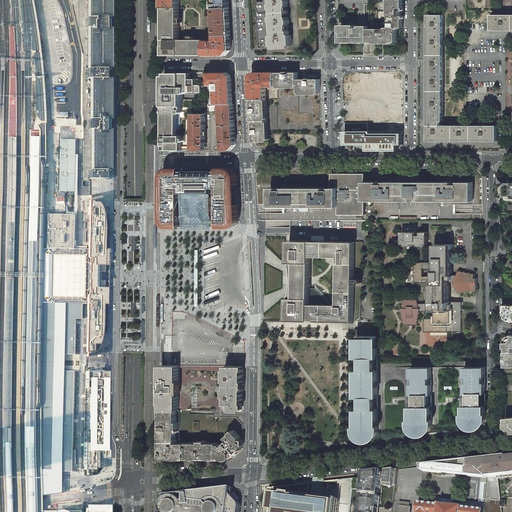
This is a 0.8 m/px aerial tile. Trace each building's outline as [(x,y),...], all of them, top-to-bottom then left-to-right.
[(102,96),(110,96),(110,79),(106,79),(106,69),(110,69),(111,28),(106,28),(106,27),(109,27),(109,19),(106,19),(106,18),(111,18),(110,0),(87,0),(88,18),(86,18),(86,28),(88,28),(88,69),(86,69),(86,79),(90,79),(90,96),(92,96),(101,96),(102,96)] [(212,0),(213,8),(215,8),(229,7),(228,0),(212,0)] [(276,0),(277,2),(276,2),(276,5),(278,5),(278,15),(277,15),(277,19),(278,19),(278,25),(279,25),(279,33),(277,33),(278,44),(283,43),(283,46),(286,46),(286,44),(289,44),(289,46),(292,45),(292,43),(297,42),(297,33),(295,33),(295,29),(294,29),(293,24),(294,24),(294,21),(295,21),(295,17),(294,17),(293,14),(293,15),(292,5),(293,5),(293,2),(294,2),(293,0),(276,0)] [(398,41),(398,28),(403,27),(403,16),(402,16),(402,11),(403,11),(403,0),(390,0),(390,10),(388,10),(388,22),(389,22),(389,27),(387,27),(386,29),(371,29),(371,25),(369,25),(369,26),(369,42),(375,42),(381,42),(381,43),(386,43),(386,42),(392,41),(398,41)] [(215,8),(217,41),(205,41),(205,55),(226,55),(231,50),(229,7),(215,8)] [(164,10),(164,31),(164,50),(166,53),(169,55),(185,55),(198,55),(205,55),(205,41),(205,40),(183,40),(179,40),(179,11),(179,8),(164,8),(164,10)] [(511,14),(491,15),(491,30),(511,30),(511,14)] [(444,15),(428,15),(428,141),(498,141),(498,125),(441,125),(441,121),(444,121),(444,15)] [(359,25),(341,25),(341,42),(369,42),(369,26),(361,26),(361,27),(359,27),(359,25)] [(251,78),(252,99),(266,99),(266,86),(277,86),(277,72),(256,72),(251,78)] [(277,86),(299,86),(299,79),(299,72),(277,72),(277,86)] [(172,149),(182,150),(182,142),(183,142),(184,141),(184,140),(184,137),(183,136),(182,136),(182,129),(180,129),(181,114),(182,114),(182,113),(182,112),(182,111),(182,93),(185,93),(186,93),(187,93),(187,92),(197,92),(197,85),(197,79),(191,79),(191,73),(171,73),(171,75),(166,75),(166,80),(164,80),(164,105),(169,105),(169,117),(166,117),(166,147),(169,147),(172,149)] [(224,73),(209,73),(209,79),(209,84),(215,84),(215,83),(217,83),(217,86),(218,104),(221,104),(234,104),(233,80),(231,77),(230,75),(229,74),(226,73),(224,73)] [(320,79),(299,79),(299,86),(299,93),(320,93),(320,83),(320,79)] [(215,84),(209,84),(209,88),(209,93),(209,104),(218,104),(217,86),(215,86),(215,84)] [(69,112),(69,85),(61,85),(61,112),(69,112)] [(110,119),(110,96),(102,96),(101,96),(92,96),(90,96),(90,119),(89,119),(89,129),(91,129),(91,170),(89,170),(89,179),(105,179),(105,170),(110,170),(110,129),(105,129),(105,128),(109,128),(109,120),(105,120),(105,119),(110,119)] [(252,99),(253,121),(267,120),(266,99),(252,99)] [(234,104),(221,104),(223,150),(231,150),(236,145),(234,104)] [(206,113),(193,113),(193,150),(205,150),(206,113)] [(75,154),(76,120),(75,120),(76,115),(59,115),(58,201),(75,201),(75,192),(77,192),(78,154),(75,154)] [(268,130),(267,120),(253,121),(254,142),(257,142),(268,141),(268,130)] [(369,123),(345,123),(346,144),(364,145),(364,151),(397,151),(403,144),(403,131),(369,131),(369,123)] [(17,137),(8,136),(6,212),(4,280),(3,348),(3,444),(5,511),(12,511),(12,479),(11,419),(12,357),(12,302),(14,263),(17,137)] [(40,136),(30,136),(29,206),(26,330),(25,420),(25,474),(25,511),(36,511),(35,444),(36,349),(37,265),(40,136)] [(238,187),(237,175),(236,172),(235,170),(232,168),(229,168),(211,168),(211,174),(189,173),(188,173),(188,167),(184,167),(172,167),(169,168),(168,169),(166,170),(165,171),(164,172),(163,176),(164,220),(164,222),(165,223),(166,224),(167,225),(169,226),(170,227),(172,227),(174,227),(182,227),(183,220),(184,220),(183,218),(185,217),(187,216),(188,218),(189,217),(183,203),(182,203),(182,201),(184,201),(192,200),(195,206),(196,209),(201,220),(205,226),(221,226),(221,228),(226,227),(234,227),(236,226),(238,224),(239,222),(240,219),(238,187)] [(283,190),(271,190),(271,204),(341,204),(341,214),(362,214),(362,198),(474,199),(473,184),(362,184),(362,175),(335,175),(335,190),(326,190),(283,190)] [(511,182),(508,182),(508,183),(500,183),(500,197),(511,196),(511,182)] [(88,243),(109,243),(109,222),(109,221),(105,221),(105,219),(105,217),(104,214),(104,212),(103,209),(102,208),(102,206),(101,205),(100,204),(99,202),(97,202),(97,201),(93,201),(89,200),(89,215),(88,243)] [(0,318),(17,319),(22,319),(37,319),(38,319),(43,319),(43,310),(56,310),(56,295),(58,295),(64,295),(75,296),(83,296),(83,303),(84,303),(87,303),(87,296),(88,295),(88,294),(89,294),(104,295),(104,288),(104,284),(104,276),(104,273),(104,268),(104,266),(105,257),(105,252),(106,253),(109,250),(109,243),(88,243),(88,249),(73,248),(73,237),(74,215),(48,214),(48,220),(44,220),(41,220),(40,231),(24,231),(18,231),(1,230),(0,230),(0,318)] [(402,245),(421,245),(424,245),(429,244),(428,232),(421,232),(421,235),(417,235),(417,232),(402,232),(402,245)] [(325,241),(289,240),(289,255),(291,255),(291,256),(291,257),(291,258),(292,259),(293,260),(294,260),(295,261),(295,276),(311,276),(311,256),(325,256),(325,241)] [(355,278),(355,248),(363,248),(363,241),(347,241),(325,241),(325,256),(334,256),(335,258),(336,260),(337,261),(339,261),(338,280),(355,280),(355,278)] [(452,275),(452,249),(453,248),(453,244),(436,244),(436,264),(436,280),(432,280),(431,282),(432,284),(432,303),(431,303),(432,311),(436,311),(449,311),(449,304),(449,302),(448,301),(448,283),(448,280),(452,279),(452,275)] [(431,264),(431,263),(424,262),(421,262),(416,263),(416,282),(431,282),(432,280),(436,280),(436,264),(431,264)] [(457,275),(454,283),(458,293),(460,293),(460,294),(461,293),(464,292),(465,293),(466,292),(468,291),(470,292),(470,291),(473,290),(474,291),(475,291),(476,287),(476,286),(477,286),(477,287),(478,287),(477,282),(478,278),(477,278),(477,279),(476,279),(476,278),(475,277),(476,277),(475,277),(475,273),(474,273),(474,274),(471,274),(470,272),(470,273),(469,273),(466,273),(466,271),(465,271),(465,272),(464,272),(462,272),(461,270),(460,271),(461,271),(459,272),(457,275)] [(311,304),(310,321),(354,322),(356,322),(361,318),(361,315),(361,296),(355,296),(355,284),(365,284),(365,278),(355,278),(355,280),(338,280),(338,300),(335,301),(334,304),(311,304)] [(290,304),(288,304),(288,320),(310,321),(311,304),(311,284),(295,284),(295,295),(295,299),(294,299),(293,299),(292,300),(291,301),(290,302),(290,303),(290,304)] [(87,296),(87,303),(87,311),(89,311),(88,338),(86,338),(86,355),(86,357),(87,357),(87,352),(90,352),(90,351),(94,351),(95,351),(96,350),(97,350),(97,349),(98,348),(99,347),(99,346),(100,345),(100,344),(101,342),(101,340),(102,338),(102,336),(102,334),(103,332),(107,332),(107,331),(107,303),(105,301),(104,301),(104,296),(104,295),(89,294),(88,294),(88,295),(87,296)] [(42,471),(43,495),(61,492),(61,484),(61,471),(72,471),(73,434),(73,417),(73,399),(74,371),(63,371),(63,367),(64,358),(64,354),(74,354),(75,318),(82,318),(82,303),(83,303),(83,296),(75,296),(64,295),(58,295),(56,295),(56,310),(43,310),(43,319),(44,469),(42,471)] [(404,301),(402,309),(401,309),(402,309),(402,311),(402,312),(403,315),(402,316),(403,316),(403,318),(403,319),(403,320),(404,320),(404,321),(404,323),(404,324),(405,324),(405,326),(407,326),(407,325),(410,325),(410,326),(413,326),(413,325),(416,325),(416,326),(417,326),(418,324),(419,324),(419,323),(418,323),(418,322),(419,320),(420,320),(419,320),(419,318),(420,317),(420,316),(420,313),(421,313),(421,312),(421,309),(422,309),(420,309),(419,304),(418,301),(418,299),(419,299),(418,299),(418,297),(416,297),(407,297),(405,297),(405,299),(404,299),(404,301)] [(463,331),(462,301),(452,302),(452,304),(449,304),(449,311),(436,311),(436,319),(425,319),(425,332),(463,331)] [(421,312),(432,311),(431,303),(419,304),(420,309),(422,309),(421,309),(421,312)] [(511,304),(506,304),(505,311),(503,311),(503,315),(504,317),(506,319),(507,321),(509,322),(511,322),(511,304)] [(361,381),(361,387),(358,387),(358,398),(362,398),(362,409),(358,409),(358,420),(359,420),(362,420),(362,426),(359,426),(358,426),(358,431),(359,432),(359,433),(360,435),(362,437),(363,436),(365,437),(368,437),(371,437),(373,436),(374,437),(376,436),(378,434),(379,431),(379,429),(379,426),(377,426),(377,420),(379,420),(379,409),(377,409),(377,398),(379,397),(379,387),(377,387),(377,381),(379,381),(379,370),(377,370),(377,358),(379,358),(379,347),(377,347),(377,336),(361,336),(361,348),(358,348),(357,348),(358,358),(361,358),(361,370),(358,370),(358,381),(361,381)] [(166,391),(166,400),(179,400),(179,369),(179,368),(179,365),(173,365),(165,365),(165,375),(165,378),(166,378),(166,379),(166,381),(164,381),(164,387),(166,387),(166,390),(166,391)] [(238,401),(243,395),(244,389),(240,388),(240,382),(244,382),(244,366),(225,366),(225,382),(226,382),(226,385),(218,385),(218,391),(225,391),(225,401),(238,401)] [(431,406),(431,394),(432,395),(432,384),(430,384),(430,378),(432,378),(432,367),(411,367),(411,378),(415,378),(415,384),(411,384),(412,394),(415,395),(415,406),(412,406),(412,413),(415,413),(416,419),(412,419),(412,424),(412,427),(414,429),(416,431),(417,430),(420,431),(422,432),(425,431),(427,430),(428,431),(430,430),(431,429),(431,428),(432,425),(433,423),(433,419),(431,419),(431,414),(433,414),(432,406),(431,406)] [(486,393),(486,383),(484,383),(484,377),(486,377),(486,367),(465,367),(465,377),(469,377),(469,383),(465,383),(465,394),(469,393),(469,405),(465,405),(465,418),(466,419),(467,422),(468,423),(470,425),(471,423),(472,424),(473,425),(476,425),(479,425),(480,424),(481,423),(483,425),(485,422),(486,420),(486,419),(486,405),(484,405),(484,393),(486,393)] [(109,371),(86,371),(84,470),(89,470),(93,470),(95,470),(95,468),(97,468),(97,458),(108,458),(109,371)] [(166,410),(179,410),(179,400),(166,400),(166,391),(166,390),(165,390),(164,410),(166,410)] [(225,411),(238,411),(240,411),(241,409),(242,406),(243,406),(243,395),(238,401),(225,401),(225,411)] [(196,443),(177,442),(177,441),(179,441),(180,410),(179,410),(166,410),(165,455),(170,455),(170,458),(173,459),(174,457),(174,456),(176,456),(176,459),(182,459),(182,458),(186,458),(186,457),(191,457),(191,459),(199,459),(199,457),(201,457),(201,458),(202,458),(203,458),(204,458),(204,457),(205,457),(208,457),(213,457),(213,459),(216,459),(217,450),(234,450),(237,447),(241,447),(243,447),(243,442),(241,442),(241,436),(234,429),(231,432),(231,433),(227,437),(230,440),(228,441),(228,443),(227,445),(226,444),(224,445),(222,445),(222,444),(218,444),(218,443),(206,443),(206,441),(199,441),(199,443),(196,443)] [(162,429),(162,458),(169,458),(170,458),(170,455),(165,455),(165,429),(163,429),(162,429)] [(234,450),(232,452),(231,456),(234,456),(240,450),(241,449),(241,447),(237,447),(234,450)] [(216,459),(231,459),(231,456),(232,452),(234,450),(217,450),(216,459)] [(511,456),(509,458),(508,457),(507,457),(506,458),(505,458),(505,459),(501,459),(501,458),(490,459),(488,478),(485,508),(503,510),(502,507),(502,500),(499,479),(499,477),(511,475),(511,456)] [(469,476),(488,478),(490,459),(471,461),(468,464),(470,467),(469,476)] [(430,472),(442,473),(443,464),(424,466),(423,471),(430,472)] [(443,464),(442,473),(469,476),(470,467),(443,464)] [(386,484),(396,485),(398,473),(398,469),(387,471),(387,474),(386,481),(386,484)] [(378,511),(378,510),(377,509),(377,507),(379,508),(380,497),(378,497),(379,485),(382,485),(382,481),(383,474),(383,471),(376,472),(373,502),(371,511),(378,511)] [(430,472),(423,471),(419,503),(485,510),(485,508),(488,478),(469,476),(442,473),(430,472)] [(371,511),(373,502),(376,472),(365,473),(365,478),(354,479),(353,489),(363,490),(362,494),(365,495),(364,501),(361,501),(361,505),(362,505),(361,511),(371,511)] [(349,511),(353,489),(354,479),(270,488),(266,511),(349,511)] [(240,511),(241,507),(240,504),(227,489),(223,490),(192,493),(193,499),(192,499),(192,497),(191,496),(190,497),(189,497),(188,497),(188,498),(188,500),(186,500),(186,494),(172,495),(172,497),(170,498),(169,499),(167,500),(166,501),(165,502),(164,504),(163,506),(163,508),(163,510),(161,510),(161,511),(240,511)] [(408,511),(410,503),(399,501),(397,511),(408,511)] [(485,511),(485,510),(419,503),(417,511),(485,511)]
